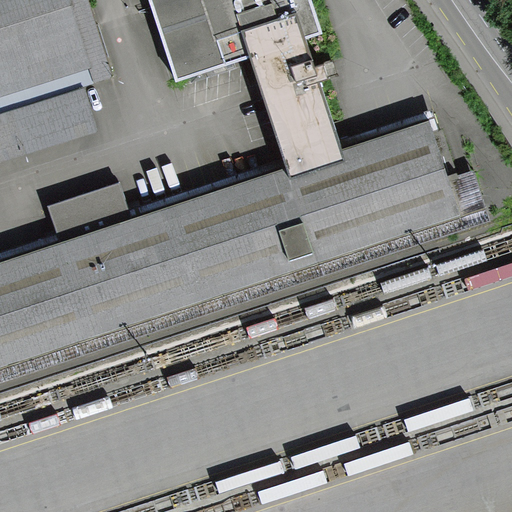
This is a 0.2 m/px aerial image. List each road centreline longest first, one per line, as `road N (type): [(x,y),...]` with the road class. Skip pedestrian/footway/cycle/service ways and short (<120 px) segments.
road 1 (unknown): [(162,140),(0,193)]
road 2 (unknown): [(120,0),(162,140)]
